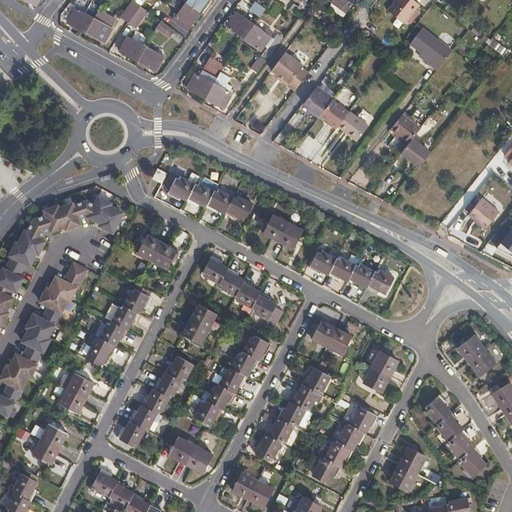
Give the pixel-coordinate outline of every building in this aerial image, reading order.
[(187,0),(186,3),(200,13),(210,0),(187,0)] [(356,0),(329,0),(338,6),(347,13),(356,0)] [(405,24),(419,5),(413,0),(396,0),(388,11),(405,24)] [(123,13),(131,19),(140,6),(135,3),(132,1),(123,13)] [(187,30),(200,13),(186,3),(173,20),(187,30)] [(299,18),(302,15),(304,11),(294,3),(289,10),(299,18)] [(148,12),(140,6),(131,19),(129,22),(137,27),(148,12)] [(343,18),(347,13),(338,6),(334,11),(343,18)] [(68,23),(86,33),(94,18),(76,8),(74,11),(73,10),(68,19),(70,20),(68,23)] [(131,19),(123,13),(121,16),(129,22),(131,19)] [(244,39),(254,25),(237,13),(227,27),(244,39)] [(94,18),(86,33),(104,43),(113,28),(94,18)] [(170,39),(175,31),(161,21),(156,29),(170,39)] [(271,37),(254,25),(244,39),(261,51),(264,47),(264,46),(271,37)] [(418,57),(437,71),(453,51),(423,28),(410,45),(421,53),(418,57)] [(488,44),(495,35),(494,34),(486,28),(479,37),(488,44)] [(488,44),(504,56),(508,50),(501,44),(505,39),(497,32),(488,44)] [(268,48),(267,49),(273,54),(284,38),(278,33),(273,39),(275,40),(268,49),(268,48)] [(120,52),(138,61),(146,46),(129,36),(120,52)] [(273,39),(271,37),(264,46),(268,48),(268,49),(275,40),(273,39)] [(146,46),(138,61),(156,71),(164,55),(146,46)] [(267,49),(262,56),(268,61),(273,54),(267,49)] [(272,70),(279,75),(291,84),(303,68),(304,66),(286,52),(272,70)] [(203,70),(217,78),(225,65),(211,57),(203,70)] [(257,73),(265,61),(258,57),(250,69),(257,73)] [(277,77),(295,90),(309,73),(303,68),(291,84),(279,75),(277,77)] [(214,83),(217,78),(203,70),(200,75),(214,83)] [(196,93),(206,98),(214,83),(200,75),(196,73),(188,88),(196,93)] [(214,83),(206,98),(224,108),(232,93),(214,83)] [(322,84),(318,88),(333,99),(336,95),(322,84)] [(331,101),(333,99),(318,88),(317,87),(303,105),(310,110),(309,111),(319,118),(320,117),(331,101)] [(348,114),(331,101),(320,117),(336,129),(338,127),(348,114)] [(348,114),(338,127),(357,142),(369,126),(350,111),(348,114)] [(390,130),(408,144),(421,128),(403,114),(390,130)] [(418,168),(431,153),(413,138),(408,145),(400,154),(418,168)] [(157,165),(152,176),(162,181),(167,170),(157,165)] [(187,201),(196,184),(188,180),(180,176),(171,172),(170,174),(163,187),(169,190),(169,191),(167,194),(178,200),(180,197),(187,201)] [(192,173),(188,180),(196,184),(200,176),(192,173)] [(201,184),(214,191),(218,184),(205,177),(201,184)] [(199,204),(206,208),(214,191),(201,184),(199,183),(198,186),(196,184),(187,201),(198,206),(199,204)] [(218,211),(225,214),(234,198),(218,189),(216,192),(214,191),(206,208),(217,213),(218,211)] [(234,198),(225,214),(236,220),(237,217),(244,221),(253,204),(237,196),(236,199),(234,198)] [(113,232),(123,213),(109,207),(110,204),(97,198),(94,204),(86,200),(73,205),(73,204),(59,209),(58,207),(44,212),(45,215),(33,219),(27,231),(26,231),(19,244),(17,243),(10,256),(11,257),(7,266),(5,269),(4,268),(0,276),(0,324),(1,325),(8,312),(6,311),(13,298),(8,295),(11,289),(16,292),(23,278),(19,276),(20,273),(25,264),(29,266),(36,253),(38,254),(45,241),(41,238),(44,232),(50,230),(51,232),(65,227),(65,229),(80,224),(78,218),(85,215),(100,223),(99,225),(113,232)] [(480,224),(479,226),(485,230),(500,212),(482,198),(468,214),(475,220),(480,224)] [(263,234),(278,242),(288,222),(273,214),(263,234)] [(288,222),(278,242),(293,250),(303,230),(288,222)] [(511,228),(501,242),(511,252),(511,228)] [(152,262),(162,242),(147,234),(137,253),(152,262)] [(178,251),(162,242),(152,262),(168,270),(178,251)] [(328,275),(329,275),(337,259),(319,249),(309,268),(320,274),(321,271),(328,275)] [(348,261),(356,265),(359,259),(351,255),(348,261)] [(204,276),(220,284),(228,268),(221,264),(222,261),(211,256),(210,258),(203,272),(206,273),(204,276)] [(347,281),(356,265),(348,261),(340,257),(339,260),(337,259),(329,275),(339,280),(341,278),(347,281)] [(0,394),(0,411),(8,416),(15,403),(16,403),(23,390),(21,389),(28,377),(30,378),(37,364),(36,364),(42,352),(43,352),(50,339),(48,338),(54,325),(56,326),(63,313),(61,312),(68,299),(70,300),(77,287),(78,288),(87,270),(73,262),(64,280),(56,276),(49,289),(47,288),(40,301),(48,306),(42,318),(34,314),(27,327),(29,329),(22,342),(28,345),(22,357),(16,354),(9,367),(7,366),(0,379),(8,383),(2,396),(0,394)] [(358,266),(356,265),(347,281),(353,284),(358,287),(360,284),(367,288),(375,272),(360,263),(358,266)] [(220,288),(236,296),(244,280),(238,276),(239,274),(228,268),(220,284),(222,285),(220,288)] [(377,273),(375,272),(367,288),(377,294),(379,291),(386,294),(395,278),(379,270),(377,273)] [(244,280),(236,296),(238,297),(236,300),(244,304),(241,308),(250,313),(252,308),(261,292),(254,288),(255,285),(244,280)] [(123,305),(140,314),(143,307),(146,308),(152,297),(149,296),(152,292),(135,283),(132,290),(123,305)] [(261,292),(252,308),(254,309),(252,312),(268,320),(267,323),(275,327),(283,311),(275,307),(277,304),(270,300),(272,298),(261,292)] [(112,303),(104,318),(111,322),(119,307),(112,303)] [(198,304),(190,320),(209,329),(218,314),(198,304)] [(111,322),(128,330),(131,323),(134,325),(140,314),(123,305),(122,308),(119,306),(119,307),(111,322)] [(106,325),(99,338),(116,347),(119,340),(122,341),(128,330),(111,322),(104,318),(102,323),(106,325)] [(209,329),(190,320),(182,335),(201,345),(209,329)] [(311,339),(327,347),(337,328),(321,320),(311,339)] [(95,335),(99,338),(106,325),(102,323),(101,323),(100,326),(95,335)] [(337,328),(327,347),(342,355),(352,336),(337,328)] [(116,347),(99,338),(95,335),(91,333),(88,338),(94,342),(91,348),(87,355),(86,356),(85,359),(101,368),(103,364),(107,356),(110,358),(116,347)] [(457,348),(468,362),(485,349),(474,334),(457,348)] [(251,337),(243,352),(259,361),(262,353),(265,355),(271,344),(268,343),(254,335),(253,338),(251,337)] [(79,352),(86,356),(87,355),(91,348),(83,344),(79,352)] [(485,349),(468,362),(480,377),(497,364),(485,349)] [(380,351),(371,367),(391,377),(399,361),(380,351)] [(239,353),(231,368),(247,377),(250,370),(253,371),(259,361),(243,352),(242,354),(239,353)] [(171,361),(165,372),(181,381),(182,379),(185,380),(194,364),(177,356),(174,362),(171,361)] [(307,374),(302,385),(317,394),(318,392),(322,393),(331,376),(314,367),(310,376),(307,374)] [(391,377),(371,367),(363,383),(382,393),(391,377)] [(217,374),(213,381),(234,393),(238,386),(241,387),(247,377),(231,368),(230,371),(227,369),(223,377),(217,374)] [(159,378),(153,389),(169,397),(171,395),(173,397),(181,381),(165,372),(161,379),(160,378),(159,378)] [(65,374),(60,385),(67,388),(87,398),(95,383),(75,373),(73,378),(65,374)] [(201,398),(207,401),(222,409),(226,402),(228,404),(234,393),(213,381),(209,380),(206,385),(213,388),(211,393),(205,390),(201,398)] [(492,394),(502,409),(511,402),(511,384),(510,382),(492,394)] [(295,391),(290,402),(305,410),(306,408),(309,410),(314,401),(317,394),(302,385),(298,392),(295,391)] [(87,398),(67,388),(59,404),(79,414),(87,398)] [(147,394),(141,405),(157,413),(158,411),(161,413),(169,397),(153,389),(150,395),(147,394)] [(317,394),(314,401),(319,404),(323,397),(317,394)] [(425,411),(437,424),(451,412),(445,406),(447,403),(439,394),(425,407),(427,409),(425,411)] [(340,399),(337,404),(345,409),(346,407),(348,407),(350,404),(340,399)] [(222,409),(207,401),(205,403),(203,402),(194,417),(210,426),(213,418),(216,420),(222,409)] [(284,407),(278,417),(294,426),(294,425),(297,427),(298,425),(305,410),(290,402),(286,408),(284,407)] [(511,402),(502,409),(511,425),(511,424),(511,402)] [(135,410),(130,421),(145,429),(146,427),(149,429),(157,413),(141,405),(138,412),(135,410)] [(358,408),(348,426),(365,434),(369,426),(372,427),(378,417),(375,415),(361,408),(361,410),(358,408)] [(305,410),(298,425),(305,429),(313,414),(305,410)] [(451,412),(437,424),(439,426),(437,428),(449,441),(462,429),(457,423),(459,421),(451,412)] [(157,413),(149,429),(154,431),(162,415),(157,413)] [(271,424),(265,435),(281,443),(282,442),(285,443),(294,426),(278,417),(274,425),(271,424)] [(145,429),(130,421),(125,429),(123,427),(117,438),(120,439),(133,446),(134,444),(137,445),(145,429)] [(31,434),(41,439),(60,449),(68,434),(49,424),(45,430),(36,425),(31,434)] [(365,434),(348,426),(346,425),(337,442),(353,450),(357,443),(359,445),(365,434)] [(462,429),(449,441),(450,443),(448,445),(460,458),(473,446),(468,440),(471,438),(468,435),(462,429)] [(281,443),(265,435),(261,442),(258,441),(253,452),(269,461),(270,459),(273,460),(275,456),(278,451),(281,443)] [(168,455),(186,464),(196,445),(178,436),(168,455)] [(60,449),(41,439),(33,454),(52,464),(60,449)] [(353,450),(337,442),(336,443),(333,442),(329,450),(325,458),(341,467),(345,459),(347,461),(353,450)] [(196,445),(186,464),(203,474),(213,455),(196,445)] [(325,458),(329,450),(321,446),(317,454),(325,458)] [(408,446),(398,464),(418,474),(427,456),(408,446)] [(473,446),(460,458),(462,460),(459,462),(473,477),(486,465),(479,457),(482,455),(473,446)] [(341,467),(325,458),(324,459),(321,458),(312,476),(328,484),(332,476),(335,478),(341,467)] [(418,474),(398,464),(389,482),(408,493),(418,474)] [(94,489),(110,497),(118,481),(111,477),(112,474),(101,468),(92,485),(95,486),(94,489)] [(10,490),(31,501),(37,490),(34,489),(40,477),(24,469),(15,486),(11,485),(9,490),(10,490)] [(231,491),(248,499),(258,480),(242,472),(231,491)] [(258,480),(248,499),(264,508),(274,489),(258,480)] [(118,481),(110,497),(111,498),(110,501),(126,509),(134,493),(127,489),(129,486),(118,481)] [(31,501),(10,490),(7,497),(12,499),(7,508),(6,511),(7,511),(28,511),(30,510),(27,509),(31,501)] [(134,493),(126,509),(127,510),(126,511),(145,511),(150,505),(143,501),(145,498),(134,493)] [(303,496),(294,511),(319,511),(323,506),(303,496)] [(429,511),(449,511),(448,505),(445,496),(436,499),(438,507),(429,509),(429,511)] [(449,505),(448,505),(449,511),(470,511),(474,511),(472,500),(468,501),(468,498),(448,502),(449,504),(449,505)]
